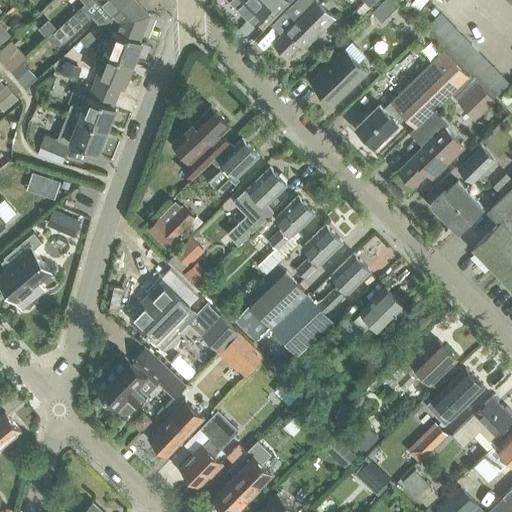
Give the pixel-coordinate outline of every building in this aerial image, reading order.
[(83,5),(74,13),(83,23),(92,15),(99,22),(120,19),(120,18),(150,13),(138,0),(88,0),(85,2),(83,5)] [(231,0),(255,23),(270,8),(261,0),(231,0)] [(270,0),(281,11),(290,2),(290,0),(270,0)] [(301,43),(305,47),(334,18),(316,0),(314,0),(296,0),(286,10),(296,20),(274,42),(288,55),(301,43)] [(394,0),(383,0),(372,11),(382,21),(399,4),(394,0)] [(431,11),(435,15),(439,10),(435,6),(431,11)] [(434,35),(450,20),(442,12),(427,27),(434,35)] [(74,13),(53,32),(63,42),(83,23),(74,13)] [(134,62),(143,40),(140,39),(150,13),(120,18),(120,19),(116,29),(115,29),(109,43),(102,40),(99,48),(106,51),(134,62)] [(434,35),(442,43),(457,28),(450,20),(434,35)] [(442,43),(449,51),(465,36),(457,28),(442,43)] [(96,37),(90,30),(80,39),(87,46),(96,37)] [(449,51),(457,59),(472,44),(465,36),(449,51)] [(0,51),(0,56),(8,66),(20,55),(9,43),(0,51)] [(457,59),(464,66),(480,51),(472,44),(457,59)] [(311,79),(334,103),(367,71),(344,47),(311,79)] [(398,121),(396,119),(403,112),(416,125),(417,126),(434,109),(469,74),(444,49),(384,108),(380,104),(358,126),(375,144),(387,132),(391,134),(395,132),(397,128),(395,124),(398,121)] [(99,74),(94,85),(119,95),(123,84),(126,85),(134,62),(106,51),(97,74),(99,74)] [(480,51),(464,66),(472,74),(487,59),(480,51)] [(495,67),(487,59),(472,74),(480,82),(495,67)] [(24,61),(12,71),(25,86),(37,76),(24,61)] [(66,63),(63,73),(78,79),(82,69),(66,63)] [(503,75),(495,67),(480,82),(487,90),(503,75)] [(469,74),(452,91),(476,117),(495,99),(470,73),(469,74)] [(495,98),(510,83),(503,75),(487,90),(495,98)] [(19,99),(7,84),(5,86),(0,89),(0,106),(4,111),(19,99)] [(72,103),(68,113),(108,129),(117,106),(114,105),(119,95),(94,85),(94,86),(90,96),(89,96),(84,108),(72,103)] [(213,159),(231,141),(222,132),(231,123),(212,104),(175,140),(193,159),(185,167),(193,176),(212,158),(213,159)] [(448,124),(434,109),(417,126),(416,125),(409,132),(423,146),(399,170),(413,185),(426,172),(432,177),(463,146),(444,127),(448,124)] [(68,113),(64,123),(57,138),(70,143),(72,139),(99,150),(108,129),(68,113)] [(47,134),(40,152),(63,161),(70,143),(57,138),(47,134)] [(235,145),(231,141),(213,159),(216,163),(205,174),(223,191),(260,154),(243,137),(235,145)] [(459,167),(472,181),(495,159),(481,145),(459,167)] [(0,166),(11,158),(3,149),(0,151),(0,166)] [(274,210),(267,203),(288,183),(271,166),(249,186),(236,199),(237,200),(252,214),(245,221),(243,219),(229,232),(240,243),(274,210)] [(50,178),(44,196),(55,199),(61,182),(50,178)] [(473,218),(471,216),(482,205),(458,181),(447,192),(445,190),(432,203),(460,232),(473,218)] [(504,218),(475,247),(511,285),(511,187),(492,206),(504,218)] [(290,252),(304,238),(297,230),(316,212),(299,194),(277,216),(285,225),(270,241),(276,247),(258,264),(266,273),(290,252)] [(0,226),(6,221),(17,212),(5,198),(1,201),(0,199),(0,226)] [(167,246),(195,217),(178,200),(150,228),(167,246)] [(74,237),(81,222),(55,211),(48,226),(74,237)] [(298,269),(306,277),(344,241),(327,224),(305,245),(314,254),(298,269)] [(42,241),(34,231),(4,256),(12,265),(0,274),(0,282),(22,308),(44,288),(39,282),(52,271),(33,249),(42,241)] [(191,236),(168,259),(180,272),(204,249),(191,236)] [(326,298),(316,302),(324,310),(335,306),(348,292),(372,270),(355,252),(333,274),(341,282),(330,293),(326,298)] [(272,326),(308,293),(286,270),(235,318),(256,339),(258,338),(270,325),(272,326)] [(149,295),(152,298),(134,316),(158,340),(192,307),(164,280),(149,295)] [(396,321),(392,317),(405,304),(403,302),(405,297),(399,292),(394,294),(386,286),(362,310),(363,311),(353,321),(347,315),(339,323),(352,337),(365,325),(372,332),(379,326),(384,332),(396,321)] [(308,293),(272,326),(298,354),(334,320),(324,310),(316,302),(308,293)] [(203,333),(220,350),(239,331),(222,314),(203,333)] [(239,331),(220,350),(234,363),(253,345),(239,331)] [(456,358),(439,339),(415,362),(409,357),(388,378),(394,384),(399,379),(406,386),(422,371),(432,381),(456,358)] [(134,356),(138,360),(134,363),(125,355),(96,385),(124,412),(128,412),(159,380),(157,378),(168,366),(145,345),(134,356)] [(159,380),(161,382),(176,395),(187,384),(168,366),(157,378),(159,380)] [(483,386),(467,368),(443,390),(427,406),(444,423),(483,386)] [(511,415),(493,396),(454,434),(464,445),(474,435),(489,450),(494,445),(490,440),(511,418),(511,415)] [(204,417),(186,399),(150,436),(168,454),(204,417)] [(0,447),(21,429),(5,411),(0,416),(0,447)] [(202,428),(212,438),(205,446),(203,444),(181,467),(199,484),(209,474),(211,475),(223,463),(214,454),(238,430),(219,411),(202,428)] [(448,434),(436,421),(407,448),(419,461),(448,434)] [(366,426),(354,437),(365,449),(377,438),(366,426)] [(489,450),(473,465),(488,480),(510,459),(511,460),(511,435),(499,448),(496,444),(494,445),(489,450)] [(357,454),(338,437),(327,449),(345,466),(357,454)] [(233,511),(273,473),(262,462),(272,453),(258,439),(246,452),(234,463),(229,468),(234,474),(212,497),(218,503),(215,506),(221,511),(233,511)] [(239,445),(227,456),(234,463),(246,452),(239,445)] [(363,460),(354,470),(362,478),(372,468),(363,460)] [(406,480),(419,494),(430,484),(417,470),(406,480)] [(511,511),(511,486),(503,495),(504,496),(487,511),(511,511)] [(485,511),(461,487),(438,509),(441,511),(485,511)] [(296,511),(298,511),(279,493),(259,511),(296,511)] [(103,511),(94,503),(84,511),(103,511)]
